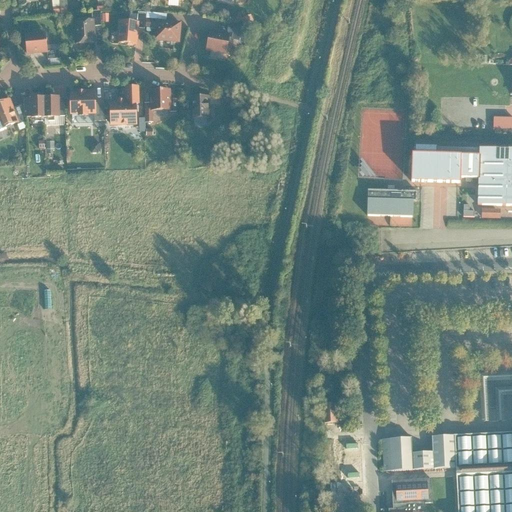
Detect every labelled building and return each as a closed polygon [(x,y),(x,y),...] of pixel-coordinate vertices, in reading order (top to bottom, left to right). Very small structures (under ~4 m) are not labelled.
[(93,14),(93,23),(93,28),(101,28),(101,14),(93,14)] [(137,16),(137,26),(139,26),(139,30),(144,31),(145,17),(137,16)] [(180,46),(181,24),(155,22),(154,43),(180,46)] [(93,28),(93,23),(72,24),(74,47),(94,46),(93,28)] [(139,30),(139,26),(137,26),(120,25),(118,46),(138,47),(139,30)] [(243,30),(229,27),(227,34),(242,37),(243,30)] [(226,58),(230,37),(210,33),(205,54),(226,58)] [(45,34),(25,36),(27,54),(47,52),(45,34)] [(61,54),(47,55),(48,62),(61,61),(61,54)] [(138,104),(137,86),(125,87),(125,101),(110,102),(110,126),(137,126),(136,104),(138,104)] [(171,99),(170,89),(150,90),(151,103),(151,110),(152,110),(169,110),(169,113),(177,112),(176,99),(171,99)] [(94,114),(95,114),(95,103),(95,93),(69,93),(69,115),(77,115),(77,116),(88,116),(87,114),(94,114)] [(210,118),(210,96),(190,97),(191,111),(191,118),(194,118),(210,118)] [(43,97),(23,98),(23,104),(24,118),(43,117),(43,97)] [(58,97),(43,97),(43,117),(59,117),(58,99),(58,97)] [(13,108),(9,99),(0,102),(0,130),(16,124),(18,123),(13,108)] [(104,103),(95,103),(95,114),(94,114),(94,122),(104,121),(104,103)] [(151,110),(151,103),(145,103),(145,123),(153,123),(152,110),(151,110)] [(23,104),(13,108),(18,123),(16,124),(17,125),(24,122),(24,118),(23,104)] [(191,118),(191,111),(185,112),(185,132),(194,132),(194,118),(191,118)] [(511,119),(494,119),(493,131),(511,131),(511,119)] [(101,143),(92,143),(92,153),(101,153),(101,143)] [(511,206),(511,150),(416,149),(416,157),(413,157),(412,184),(460,185),(460,180),(479,181),(479,206),(511,206)] [(416,193),(368,191),(367,217),(412,219),(413,203),(415,203),(416,193)] [(500,211),(482,210),(482,220),(499,220),(500,211)] [(326,403),(326,423),(340,423),(340,403),(326,403)] [(511,511),(511,436),(432,439),(432,454),(412,455),(412,440),(383,442),(384,474),(458,472),(458,511),(511,511)] [(389,511),(388,511),(423,511),(423,506),(432,506),(432,481),(392,482),(392,511),(389,511)] [(347,492),(348,503),(356,502),(355,491),(347,492)]
